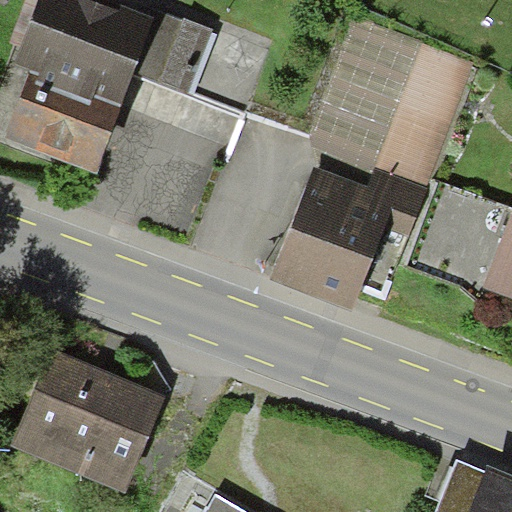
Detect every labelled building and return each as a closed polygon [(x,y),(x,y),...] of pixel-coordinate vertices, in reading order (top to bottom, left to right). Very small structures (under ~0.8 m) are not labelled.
[(158,17),(111,0),(40,0),(22,54),(32,73),(5,144),(97,178),(135,77),(158,17)] [(158,17),(135,77),(244,116),(267,55),(158,17)] [(385,233),(407,241),(429,184),(475,66),(357,21),(313,133),(317,171),(273,289),(353,319),(385,233)] [(511,230),(488,293),(511,302),(511,230)] [(122,490),(156,402),(43,358),(9,447),(122,490)] [(511,511),(511,485),(456,463),(437,511),(511,511)] [(241,511),(215,497),(206,511),(241,511)]
